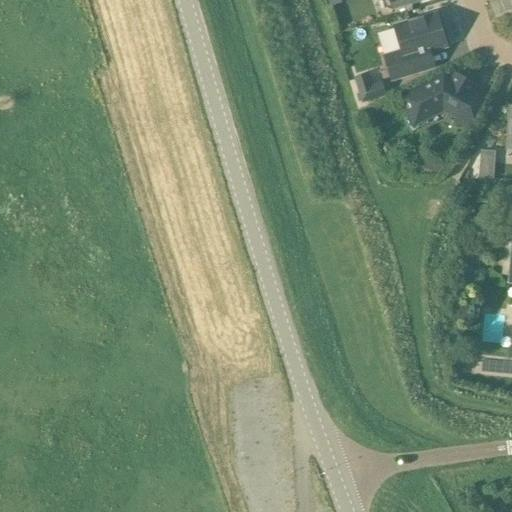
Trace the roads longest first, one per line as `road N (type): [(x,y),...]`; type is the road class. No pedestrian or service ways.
road 1 (tertiary): [(332,474),(185,0)]
road 2 (residential): [(332,474),(511,448)]
